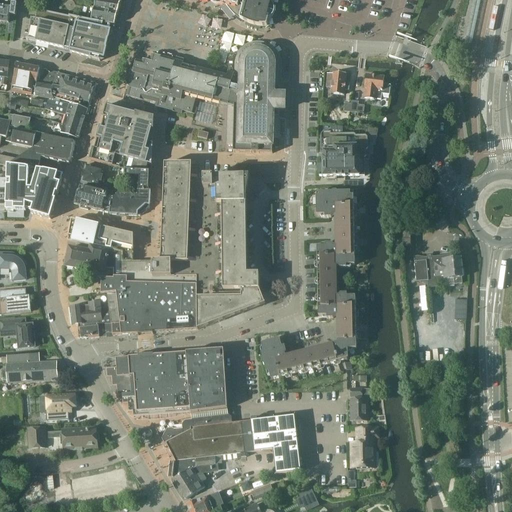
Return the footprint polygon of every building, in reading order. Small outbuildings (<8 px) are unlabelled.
[(0,0),(0,22),(8,24),(10,15),(10,16),(15,16),(17,5),(11,4),(11,0),(0,0)] [(115,0),(96,0),(91,21),(94,21),(99,22),(110,24),(115,25),(122,1),(115,0)] [(210,0),(225,4),(227,6),(228,8),(230,10),(231,12),(233,14),(235,15),(239,19),(241,20),(243,21),(245,23),(248,24),(250,25),(252,26),(255,26),(257,27),(260,27),(261,27),(262,28),(263,28),(264,28),(265,28),(267,28),(273,0),(210,0)] [(481,0),(470,0),(461,43),(472,46),(481,0)] [(94,21),(91,21),(30,8),(29,9),(37,11),(35,20),(40,21),(35,42),(104,58),(110,31),(109,30),(110,24),(99,22),(94,21)] [(220,29),(224,22),(216,18),(212,26),(220,29)] [(261,44),(260,44),(258,44),(256,44),(253,44),(252,44),(251,45),(249,45),(248,46),(247,46),(246,47),(244,49),(242,51),(241,52),(240,53),(239,54),(238,55),(237,57),(237,58),(236,60),(236,61),(236,62),(235,64),(235,65),(235,74),(228,72),(227,76),(227,77),(204,71),(197,69),(198,67),(183,63),(183,61),(153,53),(151,62),(143,60),(142,63),(136,62),(134,69),(130,68),(125,86),(129,87),(126,95),(142,100),(142,98),(143,98),(156,102),(157,102),(155,106),(157,107),(181,114),(182,111),(194,114),(198,98),(206,100),(229,106),(228,145),(233,145),(233,153),(272,154),(273,139),(278,139),(279,110),(284,110),(284,95),(282,95),(282,79),(279,79),(280,66),(280,64),(280,63),(279,62),(279,60),(279,59),(278,58),(278,57),(277,55),(276,54),(276,53),(275,52),(273,50),(272,49),(270,48),(268,46),(267,46),(265,45),(263,44),(261,44)] [(0,61),(0,76),(3,77),(2,84),(6,85),(7,78),(9,63),(0,61)] [(37,86),(38,82),(36,81),(39,68),(17,64),(14,79),(12,91),(32,94),(34,86),(37,86)] [(96,83),(55,72),(54,74),(50,73),(50,72),(49,70),(44,69),(42,71),(40,82),(38,82),(37,86),(34,86),(32,94),(55,99),(55,97),(88,108),(96,83)] [(348,90),(349,84),(345,83),(345,75),(332,74),(332,75),(327,75),(326,88),(331,88),(330,96),(333,96),(333,94),(343,95),(344,90),(348,90)] [(366,76),(364,88),(365,88),(364,98),(376,100),(376,99),(381,100),(381,94),(389,95),(390,85),(383,84),(384,78),(366,76)] [(66,114),(84,120),(87,110),(64,103),(48,100),(45,110),(54,112),(66,116),(66,114)] [(363,114),(364,107),(358,106),(358,103),(351,102),(351,105),(345,104),(344,112),(363,114)] [(92,148),(89,160),(119,168),(122,178),(141,180),(140,192),(150,192),(153,192),(154,171),(151,171),(154,118),(106,105),(103,117),(104,117),(101,127),(99,127),(96,139),(97,139),(94,149),(92,148)] [(12,144),(16,127),(17,129),(28,131),(31,118),(10,114),(9,121),(0,118),(0,146),(1,140),(12,142),(12,144)] [(66,114),(66,116),(64,122),(60,121),(59,124),(80,131),(84,120),(66,114)] [(80,131),(59,124),(50,121),(48,126),(53,127),(52,130),(61,133),(63,134),(63,135),(67,136),(67,135),(78,138),(80,131)] [(71,162),(75,145),(72,141),(28,132),(28,131),(17,129),(16,127),(12,144),(34,149),(33,153),(35,156),(68,164),(71,162)] [(323,165),(319,166),(320,177),(365,176),(365,158),(366,156),(366,150),(368,149),(368,137),(366,135),(356,136),(356,135),(354,134),(331,134),(331,132),(323,132),(321,134),(322,150),(323,152),(324,152),(324,158),(323,158),(323,165)] [(18,159),(7,166),(6,210),(26,211),(26,209),(32,211),(31,214),(50,219),(56,200),(55,200),(56,194),(58,194),(63,175),(62,175),(63,173),(61,170),(32,164),(31,162),(30,162),(18,159)] [(88,264),(104,267),(114,269),(114,278),(102,279),(102,294),(107,294),(109,311),(102,312),(100,301),(89,302),(89,305),(70,307),(72,324),(83,323),(83,321),(99,320),(100,323),(111,322),(111,324),(112,324),(112,330),(118,330),(119,335),(138,334),(138,335),(147,335),(153,334),(153,333),(198,330),(225,320),(225,312),(242,312),(242,313),(243,313),(243,311),(255,307),(257,305),(258,304),(259,302),(259,300),(258,298),(253,284),(253,278),(242,278),(241,183),(214,184),(214,181),(214,178),(204,178),(204,164),(200,164),(200,168),(165,169),(165,182),(161,261),(146,261),(134,261),(133,262),(122,262),(122,253),(103,249),(103,247),(92,246),(91,245),(90,252),(88,264)] [(80,184),(81,184),(98,188),(100,183),(103,184),(104,178),(102,177),(103,170),(85,165),(80,184)] [(150,205),(150,192),(140,192),(140,193),(108,191),(79,185),(75,205),(80,206),(80,208),(88,210),(88,208),(104,212),(110,213),(109,214),(137,216),(140,216),(149,207),(149,205),(150,205)] [(336,192),(336,191),(333,191),(332,193),(319,192),(319,196),(316,196),(316,215),(324,215),(324,218),(330,218),(332,216),(332,201),(337,201),(338,267),(339,268),(346,268),(346,265),(354,265),(353,196),(350,196),(350,192),(336,192)] [(92,246),(104,246),(103,248),(114,250),(122,253),(122,262),(133,262),(134,256),(133,234),(72,220),(68,240),(92,245),(92,246)] [(325,247),(317,247),(318,316),(327,316),(327,319),(332,319),(334,317),(333,246),(332,244),(325,244),(325,247)] [(88,264),(90,252),(86,251),(86,250),(69,248),(66,266),(75,268),(76,265),(84,267),(84,266),(87,267),(87,270),(103,273),(104,267),(88,264)] [(0,269),(10,270),(11,270),(12,270),(13,271),(13,272),(13,273),(14,282),(26,281),(25,272),(25,271),(24,270),(24,269),(24,267),(23,266),(26,265),(25,263),(23,260),(21,259),(18,257),(16,256),(13,255),(10,255),(0,254),(0,269)] [(419,257),(414,257),(415,263),(416,283),(429,282),(429,288),(438,287),(438,281),(444,280),(454,279),(454,285),(463,284),(462,278),(463,278),(465,277),(465,276),(465,274),(465,273),(462,272),(461,258),(451,259),(451,256),(433,257),(433,254),(427,255),(427,258),(426,258),(424,258),(422,257),(420,257),(419,257)] [(31,312),(30,297),(23,298),(23,290),(0,291),(0,300),(0,305),(7,304),(8,314),(31,312)] [(269,372),(272,380),(348,359),(348,349),(356,349),(355,297),(347,297),(347,294),(341,294),(339,296),(340,330),(341,346),(335,346),(272,363),(271,358),(285,354),(286,352),(284,346),(282,347),(279,339),(261,344),(264,352),(261,352),(264,360),(262,361),(264,365),(267,372),(269,372)] [(443,327),(454,327),(453,318),(443,319),(443,327)] [(33,334),(33,326),(25,327),(25,320),(0,323),(1,332),(18,330),(20,349),(35,348),(34,339),(35,339),(35,334),(33,334)] [(107,336),(106,333),(113,332),(112,330),(112,324),(111,324),(98,324),(78,327),(80,338),(89,337),(90,338),(107,336)] [(191,414),(228,410),(224,350),(153,355),(153,354),(147,354),(138,355),(138,356),(116,358),(116,368),(106,368),(107,377),(112,377),(112,386),(117,386),(117,395),(122,395),(123,404),(128,403),(128,410),(128,411),(128,412),(132,412),(133,417),(143,416),(142,412),(157,411),(173,410),(173,414),(191,412),(191,414)] [(40,363),(39,354),(7,356),(7,368),(2,369),(1,370),(1,378),(3,380),(8,379),(8,384),(57,381),(56,362),(40,363)] [(351,390),(351,400),(351,421),(366,421),(366,399),(361,399),(361,396),(362,396),(362,389),(351,390)] [(48,405),(46,405),(47,422),(69,421),(69,413),(72,412),(72,408),(76,408),(75,395),(47,397),(48,405)] [(166,444),(167,443),(175,461),(195,458),(240,453),(241,458),(245,457),(245,452),(273,449),(276,474),(301,472),(295,416),(235,423),(234,416),(231,417),(228,415),(192,418),(192,420),(185,421),(182,425),(183,429),(174,429),(172,427),(167,428),(161,438),(164,443),(166,444)] [(29,432),(19,433),(19,445),(29,444),(29,448),(46,447),(46,438),(45,433),(45,429),(49,429),(48,425),(30,426),(30,429),(28,430),(29,432)] [(63,432),(58,432),(58,437),(63,437),(64,449),(73,449),(73,450),(85,449),(84,448),(97,447),(96,441),(99,441),(98,432),(96,432),(96,429),(75,430),(67,431),(67,430),(63,431),(63,432)] [(139,437),(141,440),(142,440),(147,441),(150,439),(151,434),(149,430),(145,429),(141,431),(140,436),(139,437)] [(372,437),(378,437),(378,429),(356,429),(357,438),(358,438),(358,444),(356,444),(356,450),(351,450),(352,468),(370,468),(370,456),(374,456),(374,443),(372,443),(372,437)] [(195,458),(175,461),(174,476),(175,478),(197,464),(199,467),(216,465),(215,458),(196,460),(195,458)] [(203,474),(198,477),(197,476),(204,472),(202,468),(200,468),(199,467),(197,464),(175,478),(173,479),(186,499),(204,487),(200,481),(205,477),(203,474)] [(120,466),(71,477),(76,500),(126,488),(120,466)] [(270,485),(252,492),(255,499),(273,492),(270,485)] [(298,492),(304,510),(316,505),(310,488),(298,492)] [(219,493),(187,506),(189,510),(189,511),(202,511),(220,505),(220,506),(223,505),(219,493)]
